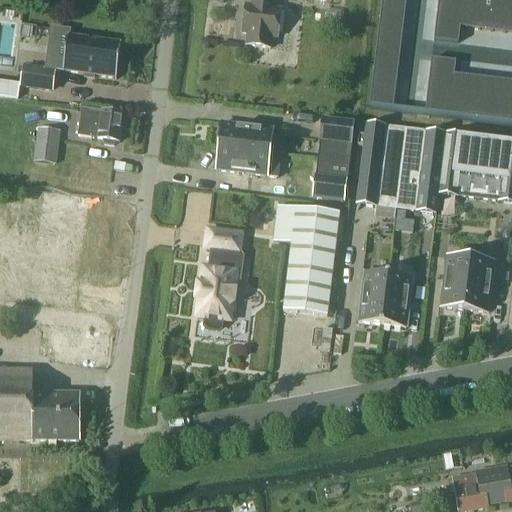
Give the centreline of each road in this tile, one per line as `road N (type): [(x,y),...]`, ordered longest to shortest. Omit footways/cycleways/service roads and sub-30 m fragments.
road 1 (unclassified): [(108,511),(171,0)]
road 2 (unclassified): [(165,438),(511,373)]
